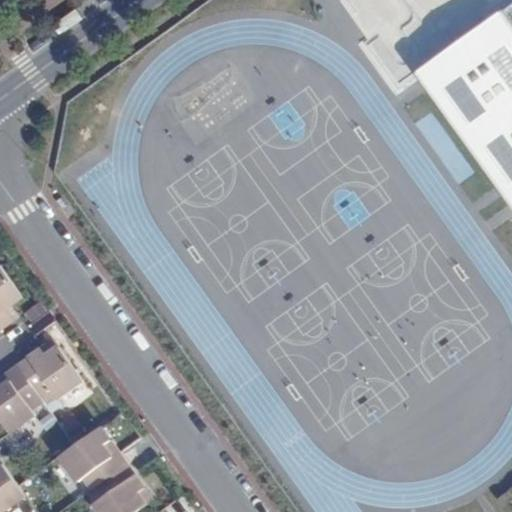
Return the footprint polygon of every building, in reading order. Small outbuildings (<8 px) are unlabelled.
[(511,2),(415,72),(511,207),(511,2)] [(22,297),(0,266),(0,329),(13,320),(17,317),(11,306),(22,297)] [(48,356),(60,346),(55,339),(42,349),(48,356)] [(84,381),(60,346),(48,356),(42,349),(33,356),(19,365),(23,372),(0,389),(0,388),(0,419),(11,434),(36,416),(33,411),(44,402),(40,396),(50,389),(58,400),(84,381)] [(19,365),(0,379),(0,388),(0,389),(23,372),(19,365)] [(105,448),(113,442),(109,436),(102,427),(59,458),(79,486),(85,482),(92,493),(98,488),(106,501),(96,509),(98,511),(143,511),(148,509),(139,495),(147,490),(144,486),(130,466),(123,472),(105,448)] [(130,466),(113,442),(105,448),(123,472),(130,466)] [(0,467),(0,511),(2,511),(26,497),(3,465),(0,467)] [(139,495),(148,509),(155,504),(147,490),(139,495)]
